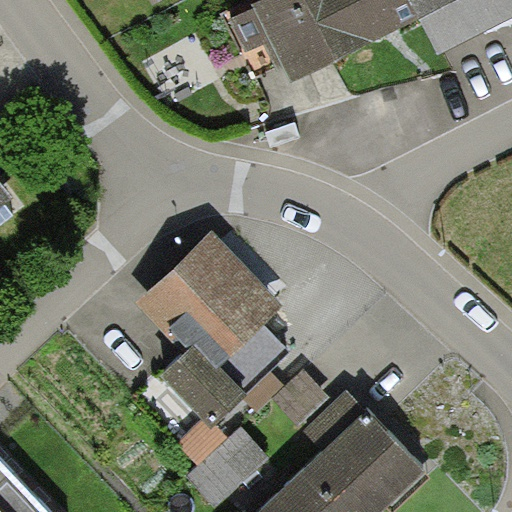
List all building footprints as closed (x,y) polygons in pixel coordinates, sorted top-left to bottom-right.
[(412,0),(270,0),(266,2),(264,0),(251,0),(222,15),(255,81),(282,68),(291,88),(419,24),(408,2),(412,0)] [(511,0),(412,0),(408,2),(419,24),(437,58),(511,19),(511,0)] [(0,209),(14,199),(0,181),(0,209)] [(283,309),(213,233),(137,305),(186,358),(196,347),(219,371),(283,309)] [(245,399),(219,371),(196,347),(186,358),(162,380),(203,422),(211,432),(217,427),(245,399)] [(330,398),(303,369),(284,387),(272,398),(299,426),(330,398)] [(272,374),(245,399),(257,412),(272,398),(284,387),(272,374)] [(324,454),(367,413),(347,392),(304,433),(324,454)] [(324,454),(292,485),(317,511),(385,511),(425,474),(367,413),(324,454)] [(227,438),(217,427),(211,432),(203,422),(178,444),(198,466),(227,438)] [(268,457),(240,427),(227,438),(198,466),(186,477),(214,508),(268,457)] [(45,511),(0,463),(0,511),(45,511)] [(317,511),(292,485),(263,511),(317,511)]
